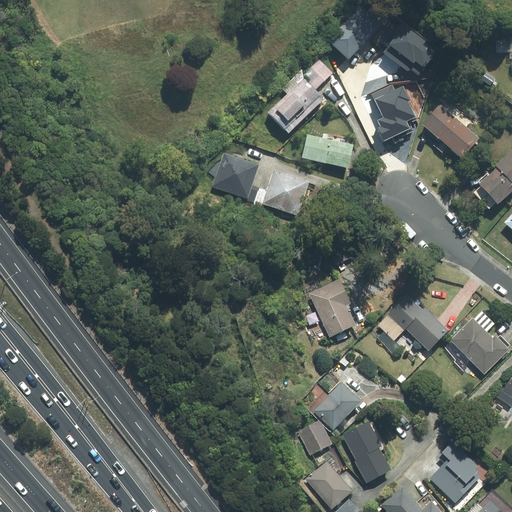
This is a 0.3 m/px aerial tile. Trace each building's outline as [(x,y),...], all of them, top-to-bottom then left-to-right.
[(383,79),(407,96),(425,71),(381,41),(360,70),(380,84),(383,79)] [(318,59),(301,76),(317,91),(334,74),(318,59)] [(286,96),(266,116),(287,137),(294,130),(287,124),(302,109),(309,115),(323,101),(302,79),(296,85),(291,80),(280,91),(286,96)] [(441,103),(420,125),(460,162),(481,140),(441,103)] [(353,141),(322,134),(321,139),(307,135),(301,160),(346,170),(353,141)] [(491,201),(497,207),(511,193),(511,150),(492,168),(494,170),(477,186),(478,188),(472,194),(484,207),(491,201)] [(259,168),(221,154),(209,189),(247,202),(259,168)] [(308,185),(271,171),(259,205),(296,218),(308,185)] [(511,210),(501,224),(511,233),(511,210)] [(349,306),(334,277),(307,291),(333,339),(355,328),(344,309),(349,306)] [(413,364),(419,358),(423,362),(432,353),(428,349),(445,331),(422,308),(420,310),(405,295),(387,313),(389,314),(377,327),(371,333),(393,354),(398,349),(413,364)] [(470,361),(484,374),(510,347),(497,335),(494,338),(490,335),(488,337),(468,317),(442,345),(465,367),(470,361)] [(511,402),(511,372),(495,398),(509,407),(511,402)] [(360,401),(338,382),(312,412),(333,431),(360,401)] [(320,423),(298,431),(308,456),(330,447),(320,423)] [(380,447),(368,423),(342,436),(366,484),(389,473),(377,448),(380,447)] [(443,462),(427,478),(453,504),(467,489),(463,485),(474,474),(471,471),(475,467),(449,441),(435,454),(443,462)] [(352,492),(323,461),(304,479),(334,511),(359,511),(346,497),(352,492)] [(419,508),(400,486),(379,503),(386,511),(442,511),(431,498),(419,508)] [(496,511),(484,500),(472,511),(496,511)]
